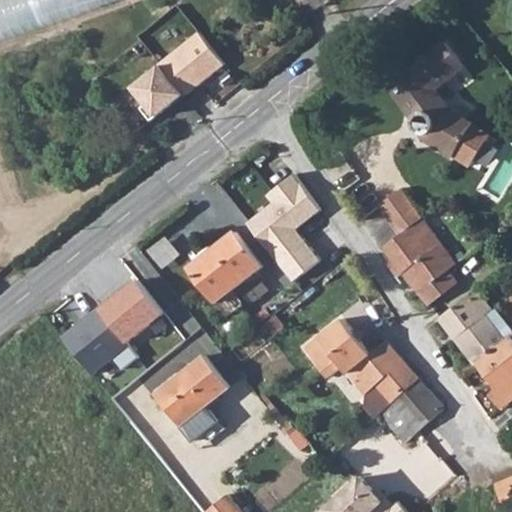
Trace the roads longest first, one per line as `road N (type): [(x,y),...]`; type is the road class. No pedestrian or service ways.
road 1 (residential): [(458,443),(457,403),(411,340),(402,306),(258,107)]
road 2 (tertiary): [(0,312),(258,107)]
road 3 (tertiary): [(258,107),(388,0)]
